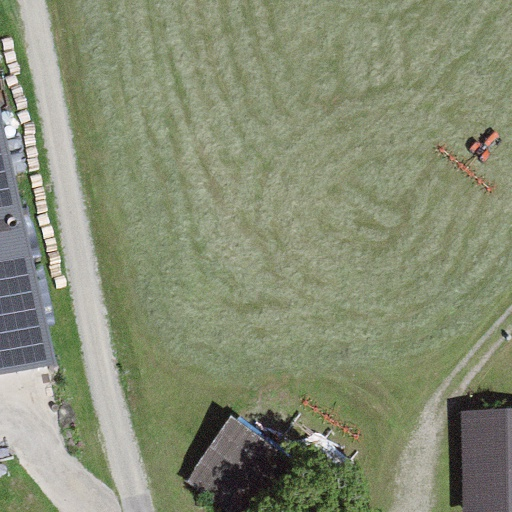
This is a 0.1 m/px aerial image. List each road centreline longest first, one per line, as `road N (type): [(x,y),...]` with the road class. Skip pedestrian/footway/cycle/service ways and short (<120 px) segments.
road 1 (track): [(32,0),(142,511)]
road 2 (track): [(417,511),(413,497),(430,431),(511,325)]
